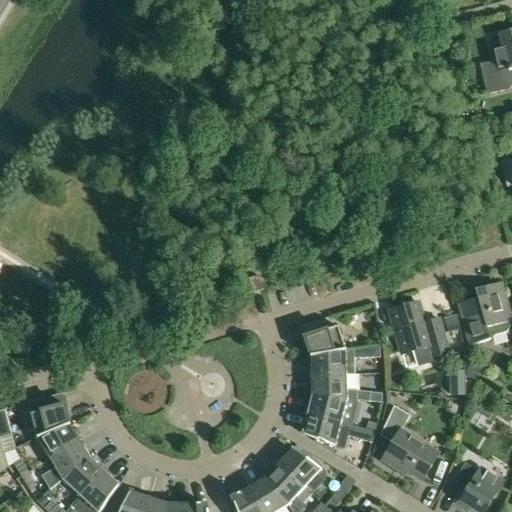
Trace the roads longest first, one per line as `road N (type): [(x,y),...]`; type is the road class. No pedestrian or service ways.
road 1 (residential): [(213,471),(246,455),(278,405),(268,321),(511,250)]
road 2 (residential): [(0,398),(92,370),(129,449),(177,469),(213,471)]
